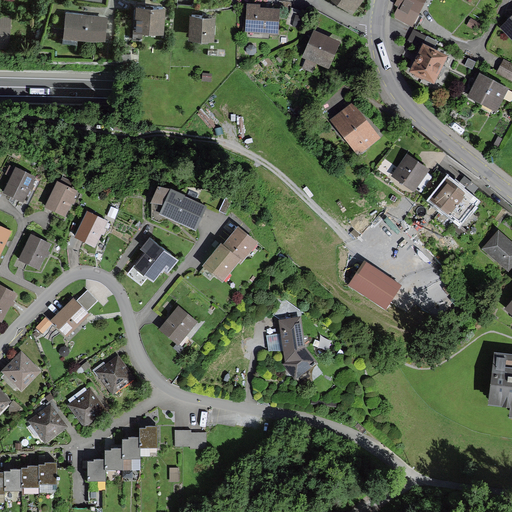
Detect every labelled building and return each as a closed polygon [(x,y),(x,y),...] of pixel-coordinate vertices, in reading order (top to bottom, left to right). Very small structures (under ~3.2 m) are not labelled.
[(335,0),(352,12),(360,0),(335,0)] [(412,27),(426,0),(396,0),(393,5),(397,7),(392,16),(412,27)] [(281,34),(282,8),(262,7),(263,4),(249,3),(247,32),(281,34)] [(163,7),(138,5),(137,28),(161,29),(163,7)] [(304,13),(296,10),(291,25),(299,28),(304,13)] [(109,41),(111,15),(68,11),(65,42),(80,43),(81,38),(109,41)] [(217,37),(219,12),(193,11),(192,36),(217,37)] [(0,45),(12,47),(13,14),(0,12),(0,45)] [(473,36),(481,23),(471,17),(463,30),(473,36)] [(511,39),(511,18),(501,29),(511,39)] [(316,27),(309,23),(304,31),(311,35),(316,27)] [(424,44),(433,48),(437,40),(413,28),(407,41),(421,49),(424,44)] [(317,73),(320,64),(332,69),(344,42),(317,31),(305,58),(309,59),(306,68),(317,73)] [(434,82),(448,56),(433,48),(424,44),(421,49),(410,70),(434,82)] [(471,69),(475,62),(468,58),(464,65),(471,69)] [(511,81),(511,63),(504,59),(496,73),(511,81)] [(511,90),(511,89),(483,73),(470,97),(499,112),(506,98),(511,101),(511,90)] [(383,134),(355,98),(341,109),(331,117),(360,153),(383,134)] [(433,169),(410,153),(394,175),(417,191),(433,169)] [(39,176),(18,166),(5,192),(27,202),(33,188),(35,189),(38,184),(36,183),(39,176)] [(79,190),(71,186),(75,179),(64,174),(61,181),(58,180),(46,206),(67,216),(73,202),(76,203),(78,198),(76,197),(79,190)] [(474,203),(468,198),(470,196),(448,178),(431,199),(453,217),(455,215),(461,219),(474,203)] [(151,205),(165,206),(161,215),(198,231),(209,207),(187,198),(187,196),(172,190),(159,188),(151,205)] [(224,198),(218,211),(224,214),(230,201),(224,198)] [(110,219),(89,208),(76,234),(98,244),(104,231),(106,232),(109,227),(106,226),(110,219)] [(468,230),(457,220),(451,227),(463,236),(468,230)] [(0,255),(14,228),(0,221),(0,255)] [(227,278),(243,258),(245,260),(262,238),(242,223),(228,241),(225,239),(206,262),(227,278)] [(511,271),(511,270),(511,238),(501,229),(484,248),(511,271)] [(52,242),(31,231),(19,257),(40,267),(46,254),(49,255),(51,250),(49,249),(52,242)] [(179,256),(149,232),(139,244),(144,248),(133,262),(153,278),(160,268),(162,269),(164,266),(168,269),(179,256)] [(460,244),(451,235),(449,236),(446,233),(438,242),(445,248),(447,246),(452,252),(460,244)] [(17,291),(0,283),(0,314),(5,317),(11,304),(14,305),(16,300),(14,299),(17,291)] [(92,313),(75,296),(52,318),(68,335),(92,313)] [(279,319),(286,361),(284,363),(296,379),(319,361),(307,346),(302,315),(305,311),(286,297),(274,313),(281,318),(279,319)] [(200,320),(180,304),(161,327),(181,343),(200,320)] [(52,323),(45,317),(36,326),(43,332),(52,323)] [(43,369),(22,349),(2,369),(5,372),(19,385),(23,390),(43,369)] [(511,350),(499,349),(492,403),(511,405),(511,350)] [(119,353),(106,362),(105,360),(93,368),(98,375),(99,374),(114,393),(137,376),(119,353)] [(91,366),(87,361),(80,366),(81,367),(84,371),(91,366)] [(78,376),(84,371),(81,367),(75,371),(78,376)] [(19,385),(5,372),(1,377),(14,390),(19,385)] [(69,398),(71,400),(67,402),(85,426),(108,409),(97,395),(100,393),(92,382),(69,398)] [(0,413),(14,399),(0,386),(0,413)] [(47,402),(49,404),(30,420),(48,443),(71,425),(59,410),(60,408),(52,398),(47,402)] [(161,423),(149,423),(149,425),(142,425),(142,434),(142,446),(160,446),(161,423)] [(175,446),(183,446),(183,429),(175,429),(175,446)] [(190,446),(191,446),(191,432),(191,429),(183,429),(183,446),(190,446)] [(190,446),(190,448),(198,448),(198,432),(191,432),(191,446),(190,446)] [(198,432),(198,448),(206,448),(206,432),(198,432)] [(142,434),(131,434),(131,436),(124,436),(124,445),(124,468),(142,468),(142,457),(142,446),(142,434)] [(124,445),(112,445),(112,447),(106,447),(106,456),(106,467),(124,468),(124,445)] [(106,456),(94,456),(94,458),(88,458),(88,479),(106,479),(106,467),(106,456)] [(56,489),(59,489),(59,483),(60,483),(60,460),(49,460),(49,462),(42,462),(42,463),(42,486),(42,491),(56,491),(56,489)] [(42,486),(42,463),(31,463),(31,465),(24,465),(24,466),(24,485),(42,486)] [(178,465),(169,465),(169,479),(178,479),(178,465)] [(24,485),(24,466),(13,466),(13,468),(6,468),(6,469),(6,489),(24,489),(24,485)]
